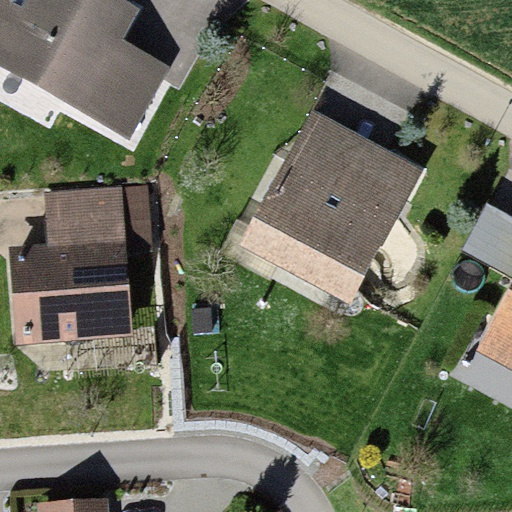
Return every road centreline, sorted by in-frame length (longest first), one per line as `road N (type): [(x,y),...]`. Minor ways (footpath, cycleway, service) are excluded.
road 1 (residential): [(295,511),(265,482),(200,462),(0,479)]
road 2 (residential): [(511,128),(279,0)]
